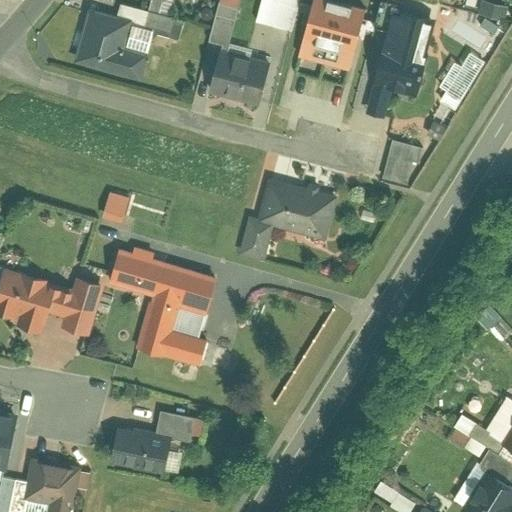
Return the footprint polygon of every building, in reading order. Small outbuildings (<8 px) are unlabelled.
[(244,0),(221,0),(211,45),(224,48),(233,50),(244,0)] [(300,0),(263,0),(258,22),(293,31),(300,0)] [(320,0),(304,56),(352,70),(370,9),(340,0),(320,0)] [(81,60),(144,79),(152,52),(128,45),(134,22),(96,11),(81,60)] [(376,84),(412,94),(432,25),(395,15),(376,84)] [(233,50),(224,48),(213,93),(267,106),(278,61),(233,50)] [(293,70),(323,77),(327,64),(297,56),(293,70)] [(388,140),(384,179),(410,181),(412,158),(421,159),(422,143),(388,140)] [(261,220),(327,235),(336,198),(269,182),(261,220)] [(119,220),(127,195),(108,189),(100,214),(119,220)] [(210,305),(217,275),(121,253),(114,283),(153,292),(181,298),(210,305)] [(67,324),(86,330),(100,285),(80,279),(75,293),(6,272),(0,291),(0,309),(16,315),(18,309),(24,311),(21,323),(42,329),(49,307),(70,313),(67,324)] [(181,298),(153,292),(142,342),(170,348),(174,328),(181,298)] [(174,328),(170,348),(232,362),(236,342),(174,328)] [(0,463),(7,465),(16,417),(0,414),(0,463)] [(115,458),(163,468),(170,436),(121,427),(115,458)] [(511,428),(502,445),(511,450),(511,428)] [(24,511),(72,511),(81,468),(35,459),(24,511)] [(456,507),(464,511),(511,511),(511,484),(481,466),(456,507)] [(380,479),(372,491),(404,511),(405,511),(413,501),(380,479)]
